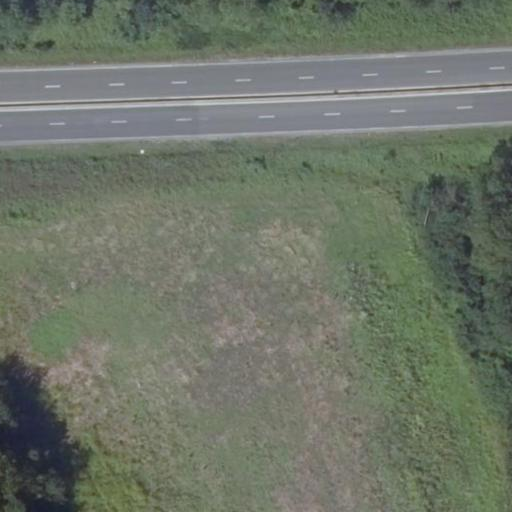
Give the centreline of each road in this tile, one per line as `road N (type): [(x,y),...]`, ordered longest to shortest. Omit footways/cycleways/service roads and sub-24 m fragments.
road 1 (trunk): [(511,68),(0,88)]
road 2 (trunk): [(0,127),(511,108)]
